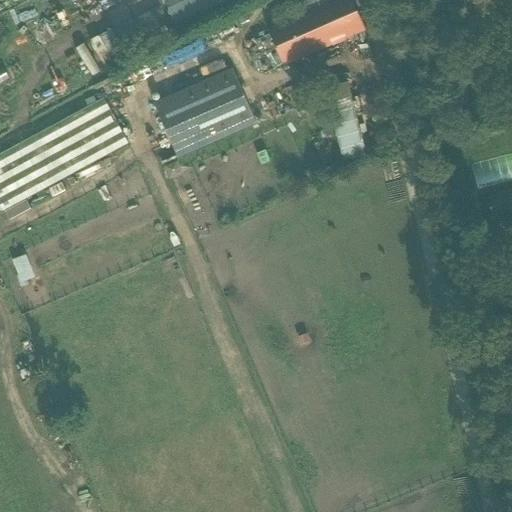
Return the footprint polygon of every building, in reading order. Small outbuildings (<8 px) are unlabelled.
[(50,0),(56,8),(69,0),(50,0)] [(169,0),(166,2),(169,9),(175,21),(176,20),(219,0),(169,0)] [(286,65),(367,29),(354,0),(332,0),(270,28),(286,65)] [(90,43),(100,62),(122,50),(120,48),(165,24),(161,15),(164,13),(160,5),(90,43)] [(87,76),(97,71),(82,42),(72,47),(87,76)] [(173,154),(253,124),(230,65),(225,67),(221,56),(196,66),(201,79),(152,98),(173,154)] [(0,82),(8,77),(3,69),(0,70),(0,82)] [(100,117),(0,167),(0,216),(4,224),(124,164),(100,117)] [(378,130),(348,137),(353,161),(384,153),(378,130)] [(26,252),(8,259),(18,282),(36,275),(26,252)]
